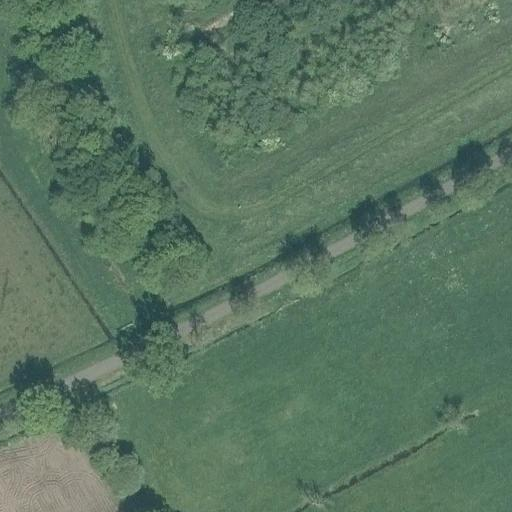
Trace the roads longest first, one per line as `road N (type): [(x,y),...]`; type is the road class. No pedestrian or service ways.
road 1 (unclassified): [(0,415),(185,327),(511,151)]
road 2 (track): [(511,61),(266,202),(226,208),(186,184),(152,142),(122,76),(107,0)]
